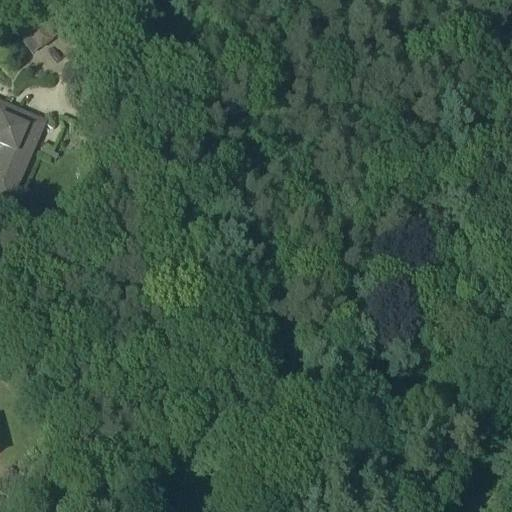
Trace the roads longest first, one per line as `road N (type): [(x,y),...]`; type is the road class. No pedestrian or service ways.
road 1 (track): [(250,494),(129,0)]
road 2 (unclassified): [(191,511),(511,399)]
